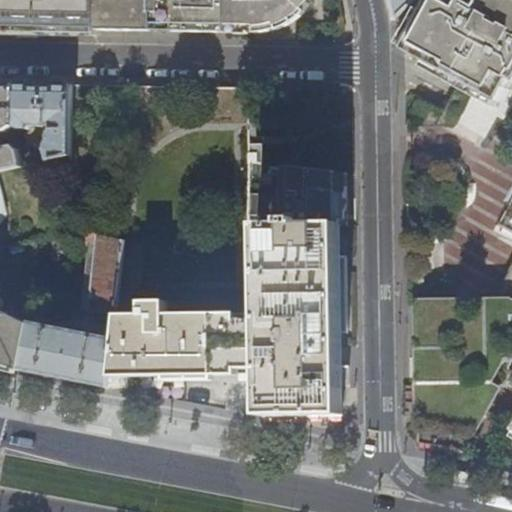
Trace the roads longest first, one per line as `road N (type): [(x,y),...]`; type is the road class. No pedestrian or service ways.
road 1 (tertiary): [(376,64),(381,441),(368,507)]
road 2 (residential): [(376,64),(0,59)]
road 3 (primary): [(368,507),(0,433)]
